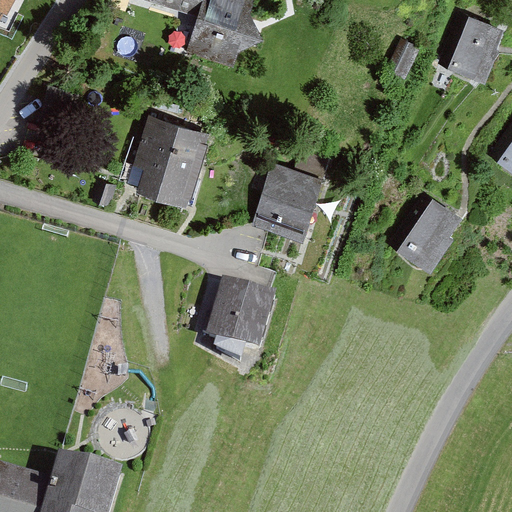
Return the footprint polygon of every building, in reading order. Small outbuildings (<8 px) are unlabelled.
[(0,0),(0,25),(12,0),(0,0)] [(234,44),(253,34),(243,15),(247,0),(150,0),(157,2),(157,0),(161,0),(197,11),(194,23),(185,50),(191,51),(228,63),(234,44)] [(487,45),(489,46),(496,29),(457,13),(438,57),(454,63),(456,58),(478,67),(487,45)] [(386,67),(402,75),(415,48),(399,40),(386,67)] [(55,109),(69,114),(75,94),(46,85),(41,100),(37,114),(50,118),(52,119),(55,109)] [(136,187),(183,201),(203,134),(145,116),(136,147),(147,151),(136,187)] [(511,118),(490,150),(504,159),(507,154),(511,157),(511,118)] [(266,227),(300,238),(318,179),(270,164),(269,165),(252,221),(251,223),(266,227)] [(87,199),(106,205),(113,185),(93,179),(87,199)] [(406,242),(426,256),(455,216),(421,193),(390,238),(402,247),(406,242)] [(241,346),(250,349),(266,296),(246,290),(222,283),(211,321),(204,319),(200,332),(207,334),(206,336),(216,339),(213,348),(237,361),(241,346)] [(56,460),(49,483),(0,468),(0,511),(105,511),(116,477),(56,460)]
